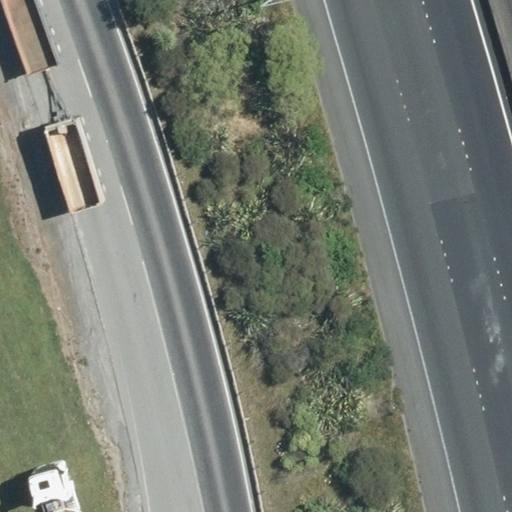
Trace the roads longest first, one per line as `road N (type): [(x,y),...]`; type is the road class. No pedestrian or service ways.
road 1 (tertiary): [(234,511),(230,471),(117,56),(91,0)]
road 2 (motorway): [(511,350),(417,0)]
